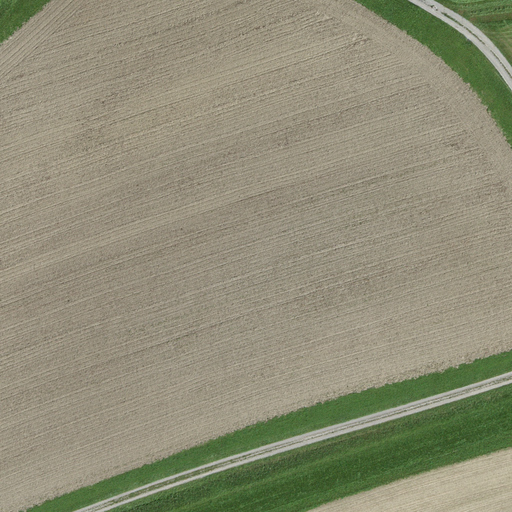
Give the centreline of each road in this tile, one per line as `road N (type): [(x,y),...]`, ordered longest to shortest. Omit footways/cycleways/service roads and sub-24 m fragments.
road 1 (track): [(109,511),(511,380)]
road 2 (track): [(415,0),(460,25),(511,83)]
